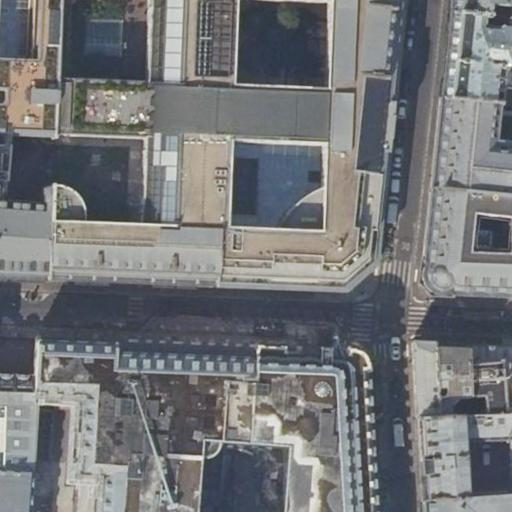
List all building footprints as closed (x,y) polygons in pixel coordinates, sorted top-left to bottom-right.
[(0,0),(0,134),(52,137),(52,136),(57,0),(0,0)] [(220,142),(226,0),(57,0),(52,136),(142,139),(137,224),(78,222),(80,208),(77,201),(74,195),(69,191),(63,188),(59,187),(50,186),(49,188),(46,280),(90,282),(175,285),(214,287),(216,227),(220,142)] [(285,0),(286,1),(322,4),(400,12),(401,0),(285,0)] [(493,18),(494,13),(486,13),(487,7),(508,9),(507,19),(511,19),(511,0),(450,0),(449,14),(488,18),(493,18)] [(396,49),(400,12),(322,4),(317,75),(392,82),(396,49)] [(488,18),(449,14),(444,55),(439,99),(499,106),(501,89),(511,89),(511,19),(507,19),(505,19),(504,30),(487,28),(488,18)] [(387,134),(392,82),(317,75),(316,92),(223,84),(220,142),(313,148),(312,173),(382,176),(387,134)] [(511,148),(504,148),(504,142),(495,141),(499,106),(439,99),(433,162),(426,226),(420,283),(430,295),(477,296),(511,297),(511,148)] [(379,208),(382,176),(312,173),(311,183),(301,186),(291,189),(287,192),(279,198),(274,202),(265,212),(262,217),(255,229),(305,231),(376,235),(379,208)] [(0,278),(11,279),(46,280),(49,188),(45,188),(41,191),(40,203),(42,205),(12,203),(12,198),(4,197),(4,203),(0,202),(0,278)] [(302,290),(305,231),(255,229),(216,227),(214,287),(250,288),(302,290)] [(375,252),(376,235),(305,231),(302,290),(330,291),(341,292),(373,264),(375,252)] [(364,365),(350,351),(305,349),(207,346),(104,342),(36,339),(34,377),(32,397),(78,400),(74,477),(99,479),(96,511),(372,511),(371,482),(367,421),(364,365)] [(438,418),(433,344),(422,344),(411,343),(414,396),(416,420),(438,418)] [(450,345),(433,344),(438,418),(470,416),(466,346),(450,345)] [(511,347),(485,347),(466,346),(470,416),(511,413),(511,347)] [(0,472),(27,475),(32,397),(34,377),(30,377),(4,377),(0,376),(0,472)] [(511,413),(470,416),(438,418),(416,420),(418,461),(421,503),(466,500),(462,441),(508,439),(510,488),(498,488),(499,498),(511,497),(511,413)] [(29,475),(27,475),(0,472),(0,511),(28,511),(29,509),(26,509),(27,502),(27,496),(29,497),(30,490),(28,490),(29,475)] [(511,511),(511,497),(499,498),(466,500),(421,503),(421,511),(511,511)]
